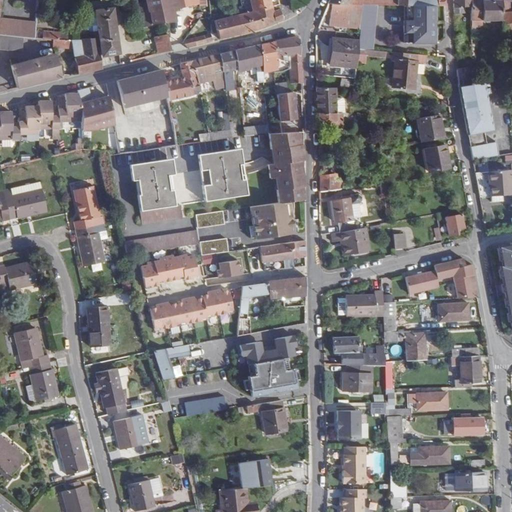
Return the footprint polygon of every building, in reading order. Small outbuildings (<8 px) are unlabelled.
[(145,0),(146,1),(148,12),(149,12),(152,24),(165,23),(177,20),(174,9),(185,6),(183,0),(145,0)] [(270,0),(249,0),(251,5),(252,10),(258,9),(272,5),(270,0)] [(470,1),(470,0),(452,0),(453,15),(466,14),(465,7),(470,7),(470,1)] [(511,33),(509,12),(508,2),(508,0),(499,1),(481,1),(481,21),(502,21),(503,36),(511,35),(511,33)] [(146,1),(137,3),(142,27),(152,24),(149,12),(148,12),(146,1)] [(481,28),(481,21),(481,1),(470,1),(470,7),(471,27),(476,28),(481,28)] [(272,5),(258,9),(262,27),(282,18),(279,9),(273,10),(272,5)] [(358,30),(361,5),(346,5),(332,5),(329,27),(358,30)] [(371,51),(374,6),(361,5),(358,30),(357,41),(356,49),(371,51)] [(434,43),(434,5),(428,6),(414,6),(411,6),(411,21),(403,20),(403,33),(411,33),(411,43),(434,43)] [(120,54),(113,7),(95,10),(95,12),(98,30),(99,38),(98,38),(101,54),(102,57),(119,54),(120,54)] [(246,12),(252,31),(262,27),(258,9),(252,10),(246,12)] [(246,12),(234,15),(240,34),(252,31),(246,12)] [(234,15),(224,17),(230,36),(240,34),(234,15)] [(224,17),(214,20),(219,39),(230,36),(224,17)] [(205,23),(200,19),(196,24),(201,28),(205,23)] [(34,38),(35,29),(0,26),(0,34),(23,37),(34,38)] [(168,33),(166,28),(156,30),(158,36),(168,33)] [(53,40),(57,40),(72,39),(72,33),(43,30),(42,39),(53,40)] [(158,36),(154,37),(158,54),(172,51),(168,33),(158,36)] [(0,48),(21,51),(23,37),(0,34),(0,48)] [(511,35),(503,36),(504,46),(511,44),(511,35)] [(72,39),(57,40),(53,40),(52,48),(55,48),(73,49),(78,74),(103,68),(100,55),(101,54),(98,38),(99,38),(72,39)] [(186,44),(187,47),(193,45),(192,39),(182,41),(185,44),(186,44)] [(355,67),(356,56),(356,49),(357,41),(333,39),(329,66),(335,67),(334,77),(354,79),(355,67)] [(260,46),(262,66),(263,73),(273,72),(273,73),(282,72),(289,69),(288,57),(300,56),(298,41),(295,41),(260,46)] [(262,66),(260,46),(234,52),(237,70),(238,72),(250,70),(250,69),(262,66)] [(356,49),(356,56),(385,58),(386,52),(371,51),(356,49)] [(232,71),(237,70),(234,52),(219,55),(222,73),(223,72),(224,81),(225,91),(234,90),(232,71)] [(11,66),(17,87),(61,75),(56,53),(11,66)] [(422,56),(396,53),(392,53),(391,61),(394,62),(392,88),(415,90),(417,64),(421,64),(422,56)] [(218,82),(224,81),(223,72),(222,73),(219,55),(192,62),(196,76),(215,71),(218,82)] [(289,69),(290,83),(300,83),(302,83),(300,56),(288,57),(289,69)] [(167,102),(200,94),(196,76),(192,62),(179,65),(183,78),(163,83),(166,94),(167,102)] [(457,69),(458,86),(472,84),(472,79),(471,68),(470,68),(459,69),(457,69)] [(163,83),(160,70),(115,80),(120,104),(166,94),(163,83)] [(439,86),(441,71),(433,70),(431,85),(439,86)] [(339,90),(348,92),(350,82),(341,80),(339,90)] [(468,137),(484,134),(492,133),(483,83),(481,83),(472,84),(458,86),(468,137)] [(275,85),(276,95),(287,94),(285,84),(275,85)] [(81,117),(81,123),(82,150),(104,151),(108,152),(111,156),(119,154),(113,118),(112,118),(108,118),(107,109),(105,100),(91,103),(88,88),(78,91),(78,94),(81,117)] [(335,91),(335,88),(316,89),(317,126),(319,126),(335,126),(343,126),(342,114),(337,114),(335,91)] [(292,93),(287,94),(276,95),(279,122),(295,120),(292,93)] [(58,109),(58,116),(58,123),(66,123),(66,117),(81,117),(78,94),(65,95),(65,109),(58,109)] [(59,130),(58,123),(58,116),(52,117),(51,102),(39,102),(39,107),(39,125),(51,125),(51,130),(59,130)] [(19,121),(19,127),(19,135),(26,135),(26,130),(39,130),(39,125),(39,107),(25,108),(26,121),(19,121)] [(19,140),(19,135),(19,127),(12,127),(11,112),(0,112),(0,136),(11,136),(11,140),(19,140)] [(443,139),(439,116),(416,120),(420,143),(443,139)] [(229,125),(230,131),(231,139),(237,138),(235,124),(229,125)] [(244,137),(268,134),(267,126),(243,128),(244,137)] [(210,142),(231,139),(230,131),(208,134),(210,142)] [(302,160),(302,145),(304,145),(304,133),(281,133),(268,134),(272,168),(267,169),(269,182),(273,182),(277,204),(287,202),(304,200),(302,187),(304,187),(304,160),(302,160)] [(210,142),(208,134),(199,135),(200,143),(210,142)] [(496,144),(486,146),(470,149),(473,163),(499,157),(496,144)] [(388,159),(388,146),(380,146),(380,159),(388,159)] [(428,172),(450,168),(445,146),(423,150),(428,172)] [(246,195),(239,149),(196,155),(202,201),(246,195)] [(172,206),(168,175),(172,175),(170,159),(127,164),(129,181),(133,180),(139,223),(179,218),(178,205),(172,206)] [(491,197),(501,196),(511,194),(509,171),(475,175),(479,197),(491,197)] [(337,189),(337,182),(336,174),(320,176),(320,192),(337,189)] [(42,190),(40,183),(11,189),(13,196),(42,190)] [(99,217),(92,187),(74,191),(81,221),(74,223),(76,230),(94,226),(92,218),(99,217)] [(10,220),(47,211),(42,190),(13,196),(11,189),(3,191),(10,220)] [(0,215),(1,215),(2,219),(3,221),(10,220),(3,191),(0,191),(0,215)] [(351,195),(348,198),(332,201),(335,224),(338,223),(339,232),(354,230),(350,205),(360,204),(362,201),(361,197),(358,194),(351,195)] [(277,204),(255,207),(257,223),(254,224),(256,238),(295,233),(292,218),(290,218),(287,202),(277,204)] [(223,212),(195,216),(197,229),(225,224),(223,212)] [(464,229),(461,216),(445,219),(448,237),(458,236),(457,230),(464,229)] [(105,262),(102,247),(99,233),(96,234),(94,226),(76,230),(84,266),(105,262)] [(354,230),(339,232),(331,234),(333,243),(340,242),(343,256),(370,251),(369,248),(365,227),(354,230)] [(439,227),(433,228),(437,240),(442,238),(439,227)] [(199,243),(197,231),(124,246),(127,260),(199,245),(199,243)] [(106,232),(99,233),(102,247),(109,246),(106,232)] [(404,248),(402,235),(393,236),(394,249),(404,248)] [(227,239),(199,243),(199,245),(201,255),(228,252),(227,239)] [(262,247),(260,248),(262,263),(305,257),(304,241),(280,245),(272,246),(262,247)] [(511,245),(498,248),(501,266),(499,267),(511,328),(511,329),(511,245)] [(147,267),(140,268),(145,289),(153,287),(153,285),(158,284),(166,282),(165,280),(176,278),(176,280),(184,279),(190,278),(190,280),(199,278),(194,256),(187,258),(187,256),(174,259),(173,256),(159,259),(160,262),(146,264),(147,267)] [(219,277),(243,274),(242,267),(239,267),(239,260),(217,263),(219,277)] [(462,260),(452,262),(454,270),(463,267),(462,260)] [(463,267),(454,270),(452,262),(433,267),(434,272),(406,279),(409,294),(438,287),(436,279),(452,275),(457,300),(470,298),(469,292),(475,291),(473,281),(470,266),(463,267)] [(4,265),(0,266),(0,279),(1,285),(8,283),(10,291),(36,284),(31,263),(5,269),(4,265)] [(305,295),(305,277),(267,282),(267,283),(254,285),(242,287),(239,320),(245,320),(245,314),(247,314),(249,297),(269,294),(269,298),(305,295)] [(382,277),(382,288),(391,288),(391,277),(382,277)] [(149,310),(154,332),(159,330),(159,329),(167,326),(167,324),(174,323),(175,325),(180,324),(180,326),(188,324),(188,321),(198,319),(198,322),(207,320),(206,317),(215,315),(214,313),(224,311),(225,313),(233,311),(228,290),(221,292),(221,289),(207,292),(208,295),(201,296),(202,298),(196,300),(195,297),(181,301),(182,303),(170,306),(169,303),(155,307),(156,309),(149,310)] [(346,317),(383,316),(383,304),(382,292),(374,292),(374,296),(346,297),(346,299),(338,299),(338,315),(346,315),(346,317)] [(395,303),(391,303),(383,304),(383,316),(383,324),(384,333),(396,332),(395,303)] [(439,322),(468,320),(468,305),(438,306),(439,322)] [(109,342),(106,307),(87,309),(91,346),(110,345),(109,342)] [(43,357),(36,329),(14,334),(21,362),(27,361),(29,368),(50,363),(48,355),(43,357)] [(271,330),(261,331),(261,339),(271,338),(271,330)] [(406,332),(396,332),(384,333),(384,342),(399,342),(399,339),(406,338),(407,361),(426,360),(424,334),(406,335),(406,332)] [(355,365),(372,366),(385,366),(385,363),(384,346),(377,346),(377,354),(361,355),(361,352),(358,352),(357,337),(334,339),(335,353),(343,353),(342,365),(355,365)] [(190,354),(189,352),(188,346),(152,352),(161,380),(171,378),(165,359),(190,354)] [(292,356),(290,346),(268,350),(270,360),(281,358),(292,356)] [(478,357),(478,349),(452,350),(452,358),(478,357)] [(478,357),(452,358),(451,358),(452,367),(460,367),(461,381),(455,381),(455,388),(466,388),(465,384),(480,383),(478,357)] [(283,371),(281,358),(225,368),(227,381),(222,382),(220,382),(223,402),(295,389),(292,370),(283,371)] [(37,401),(58,397),(50,363),(29,368),(31,375),(30,375),(37,401)] [(343,392),(371,393),(372,366),(355,365),(355,374),(343,373),(343,392)] [(129,366),(119,368),(121,376),(130,374),(129,366)] [(124,403),(116,369),(96,373),(99,384),(100,392),(104,408),(124,403)] [(428,384),(443,383),(443,372),(427,373),(428,384)] [(412,411),(447,410),(447,394),(412,395),(412,411)] [(164,411),(171,410),(170,401),(163,402),(164,411)] [(282,401),(260,404),(265,435),(287,432),(282,401)] [(124,403),(107,408),(109,415),(126,411),(124,403)] [(386,403),(371,403),(371,415),(386,415),(386,410),(386,403)] [(247,413),(258,412),(256,405),(246,407),(247,413)] [(359,411),(336,411),(336,440),(359,439),(359,411)] [(453,435),(482,434),(482,419),(469,419),(469,415),(461,415),(461,419),(453,419),(453,435)] [(137,428),(135,417),(114,422),(120,450),(141,445),(137,428)] [(402,444),(400,417),(387,417),(388,445),(390,445),(397,444),(402,444)] [(67,475),(88,470),(75,425),(54,431),(67,475)] [(144,426),(137,428),(141,445),(148,443),(144,426)] [(25,459),(0,438),(0,466),(11,476),(25,459)] [(365,447),(344,447),(344,471),(342,471),(342,483),(364,483),(364,481),(366,479),(366,471),(364,470),(364,467),(366,467),(365,447)] [(411,465),(449,464),(449,448),(411,449),(411,465)] [(176,476),(185,475),(182,454),(173,455),(176,476)] [(272,484),(271,476),(268,460),(242,464),(240,466),(242,479),(245,480),(250,479),(251,487),(272,484)] [(389,497),(397,497),(405,497),(405,486),(398,486),(397,472),(389,472),(389,494),(389,497)] [(485,489),(484,474),(444,475),(444,491),(485,489)] [(160,495),(156,479),(148,481),(152,497),(160,495)] [(135,511),(154,507),(152,497),(148,481),(129,485),(135,511)] [(62,493),(67,511),(92,511),(86,486),(62,493)] [(252,511),(252,504),(246,504),(244,488),(219,491),(220,501),(219,502),(220,510),(222,510),(222,511),(252,511)] [(374,490),(346,489),(346,498),(342,497),(342,511),(340,511),(339,511),(363,511),(363,498),(371,498),(373,498),(374,490)] [(421,511),(450,511),(450,502),(421,503),(421,511)]
